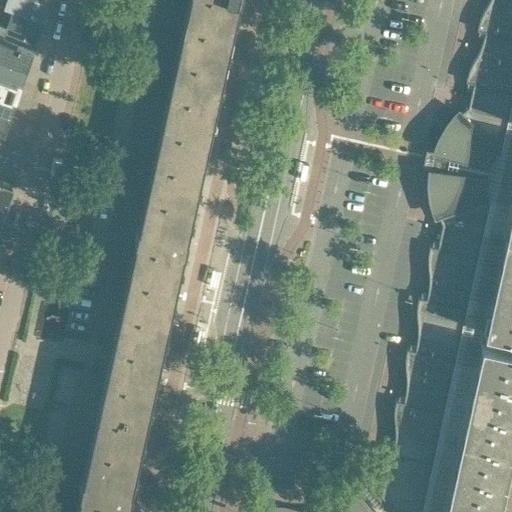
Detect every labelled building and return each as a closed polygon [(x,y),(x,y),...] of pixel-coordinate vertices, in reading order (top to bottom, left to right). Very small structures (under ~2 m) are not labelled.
[(36,0),(7,0),(5,7),(42,21),(48,4),(36,0)] [(135,239),(106,370),(82,477),(81,477),(78,491),(79,492),(74,511),(124,511),(127,502),(128,502),(131,488),(130,488),(154,380),(183,250),(184,250),(187,236),(186,235),(237,0),(187,0),(138,225),(137,225),(134,239),(135,239)] [(485,29),(511,34),(511,0),(489,0),(486,6),(481,16),(477,27),(477,28),(477,29),(485,30),(485,29)] [(0,5),(0,23),(6,26),(36,36),(42,21),(5,7),(0,5)] [(36,36),(6,26),(0,23),(0,41),(1,42),(31,52),(36,36)] [(474,80),(511,88),(511,34),(485,29),(485,30),(484,36),(482,44),(479,51),(473,61),(469,69),(466,79),(466,80),(473,82),(474,80)] [(31,52),(1,42),(0,41),(0,60),(25,69),(31,52)] [(0,60),(0,77),(20,85),(25,69),(0,60)] [(0,77),(0,96),(14,101),(20,85),(0,77)] [(505,141),(511,106),(511,88),(474,80),(473,82),(472,90),(468,106),(483,124),(494,139),(505,141)] [(0,114),(8,117),(14,101),(0,96),(0,114)] [(483,124),(468,106),(459,113),(454,119),(451,122),(449,125),(447,128),(445,131),(443,134),(442,137),(440,140),(439,144),(438,147),(436,150),(446,153),(491,166),(493,161),(502,151),(505,141),(494,139),(483,124)] [(0,132),(3,134),(8,117),(0,114),(0,132)] [(434,201),(435,205),(492,196),(489,188),(489,177),(442,170),(432,169),(432,173),(432,178),(432,183),(432,187),(432,192),(433,196),(434,201)] [(0,202),(6,205),(12,187),(2,183),(2,182),(0,181),(0,202)] [(485,231),(492,196),(435,205),(437,213),(438,216),(440,219),(443,222),(485,231)] [(511,511),(511,215),(446,511),(511,511)] [(479,257),(485,231),(443,222),(437,246),(429,245),(429,246),(479,257)] [(473,283),(479,257),(429,246),(429,249),(428,252),(428,256),(428,259),(428,262),(428,265),(429,274),(473,283)] [(418,296),(418,298),(468,309),(473,283),(429,274),(429,276),(429,279),(429,282),(429,285),(428,290),(426,298),(418,296)] [(462,335),(468,309),(418,298),(417,301),(417,304),(416,307),(416,310),(416,313),(417,319),(417,322),(417,325),(462,335)] [(407,348),(407,349),(456,360),(462,335),(417,325),(418,328),(418,331),(417,334),(417,337),(416,341),(415,349),(407,348)] [(450,386),(456,360),(407,349),(406,352),(405,356),(405,359),(405,362),(405,368),(406,377),(450,386)] [(395,399),(395,401),(445,412),(450,386),(406,377),(406,383),(406,386),(406,389),(405,391),(403,401),(395,399)] [(439,438),(445,412),(395,401),(395,404),(394,407),(394,410),(394,414),(394,419),(395,425),(395,428),(439,438)] [(384,451),(384,452),(434,463),(439,438),(395,428),(395,434),(395,439),(392,453),(384,451)] [(428,490),(434,463),(384,452),(383,456),(382,459),(381,462),(379,466),(377,470),(375,472),(373,475),(372,477),(428,490)] [(372,477),(369,480),(393,509),(406,511),(422,511),(428,490),(372,477)] [(371,511),(355,492),(354,492),(354,493),(347,497),(344,498),(341,499),(337,500),(334,501),(334,511),(371,511)] [(303,509),(296,508),(296,511),(334,511),(334,501),(331,501),(328,502),(323,502),(323,510),(313,510),(303,509)]
